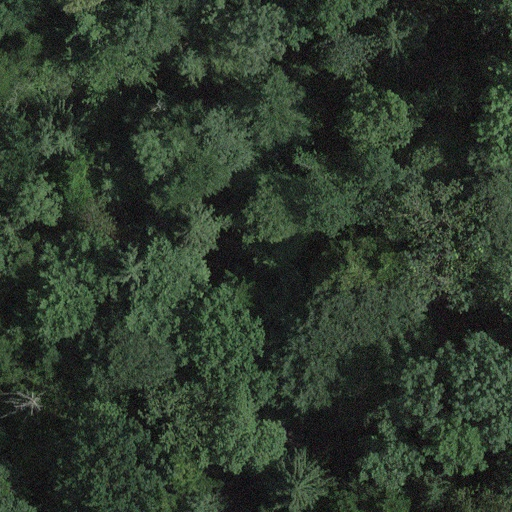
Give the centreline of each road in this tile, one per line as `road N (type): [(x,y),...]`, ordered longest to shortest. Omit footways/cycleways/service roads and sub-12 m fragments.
road 1 (track): [(464,0),(315,313),(253,511)]
road 2 (track): [(511,234),(262,511)]
